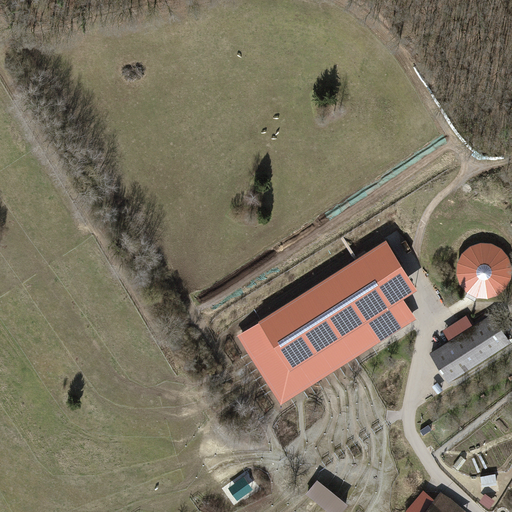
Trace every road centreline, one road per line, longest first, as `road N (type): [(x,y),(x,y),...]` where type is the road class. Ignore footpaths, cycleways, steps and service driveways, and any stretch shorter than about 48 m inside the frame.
road 1 (track): [(368,474),(211,446)]
road 2 (residential): [(368,474),(446,485),(479,511)]
